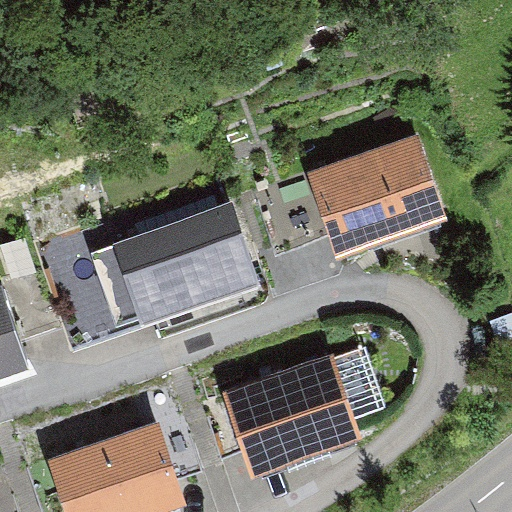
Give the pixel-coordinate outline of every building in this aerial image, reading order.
[(412,133),(305,169),(334,257),(442,220),(412,133)] [(227,168),(33,231),(71,336),(262,269),(227,168)] [(0,353),(29,343),(2,266),(0,266),(0,353)] [(337,347),(203,396),(222,448),(244,440),(250,456),(361,415),(337,347)] [(176,402),(24,455),(44,511),(50,511),(66,507),(68,511),(102,511),(182,484),(175,464),(195,457),(176,402)] [(19,511),(2,460),(0,460),(0,511),(19,511)]
